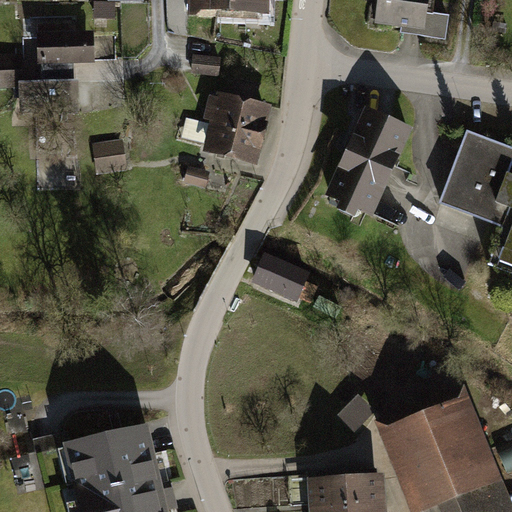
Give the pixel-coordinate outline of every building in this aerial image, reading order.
[(191,0),(191,11),(218,13),(219,0),(191,0)] [(259,0),(219,0),(218,13),(233,13),(233,12),(259,13),(259,0)] [(427,0),(379,0),(377,20),(403,24),(402,32),(445,38),(448,16),(426,13),(427,0)] [(68,27),(40,28),(41,57),(40,57),(40,63),(42,63),(42,82),(22,82),(23,110),(76,108),(75,81),(67,81),(67,63),(73,63),(73,61),(88,60),(87,36),(68,36),(68,27)] [(220,59),(194,56),(194,64),(193,72),(218,75),(220,59)] [(16,58),(0,58),(0,84),(17,84),(16,58)] [(266,110),(222,99),(222,100),(212,98),(208,115),(217,117),(210,148),(254,159),(266,110)] [(408,129),(369,112),(331,195),(344,201),(346,198),(358,203),(356,207),(370,213),(408,129)] [(205,144),(209,123),(186,118),(182,138),(205,144)] [(488,264),(511,273),(511,149),(468,132),(441,203),(503,226),(488,264)] [(120,143),(95,146),(99,171),(123,168),(120,143)] [(205,175),(190,173),(189,183),(204,185),(205,175)] [(307,277),(264,258),(255,279),(298,298),(299,297),(312,303),(318,289),(305,283),(307,277)] [(335,415),(353,432),(374,411),(357,393),(335,415)] [(498,511),(455,405),(395,429),(425,506),(444,499),(448,511),(473,511),(475,511),(498,511)] [(157,493),(142,427),(70,444),(79,481),(75,482),(81,511),(161,511),(162,510),(172,508),(167,490),(157,493)] [(379,511),(377,477),(316,481),(318,511),(379,511)]
